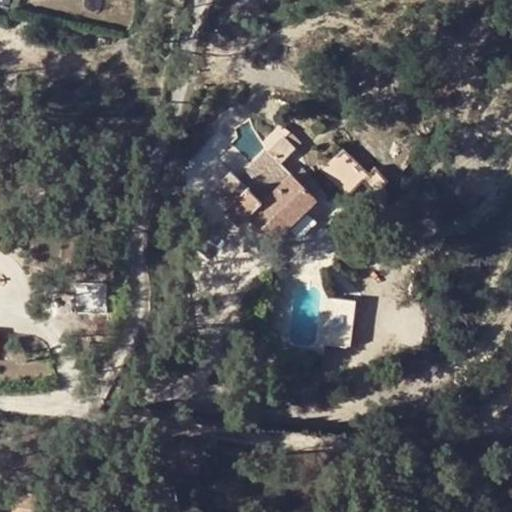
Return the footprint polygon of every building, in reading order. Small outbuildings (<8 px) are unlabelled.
[(285,134),(298,145),(304,139),(293,127),(285,134)] [(296,174),(283,160),(298,145),(285,134),(270,149),(269,148),(241,176),(234,169),(214,188),(229,204),(227,208),(241,222),(251,212),(263,226),(275,238),(318,195),(312,189),(296,174)] [(376,191),(390,178),(376,164),(370,170),(347,145),(324,167),(349,194),(365,179),(376,191)] [(296,174),(312,189),(320,180),(305,165),(296,174)] [(241,222),(254,235),(263,226),(251,212),(241,222)] [(325,295),(320,339),(351,343),(357,298),(325,295)] [(14,511),(35,511),(38,492),(16,490),(14,511)]
